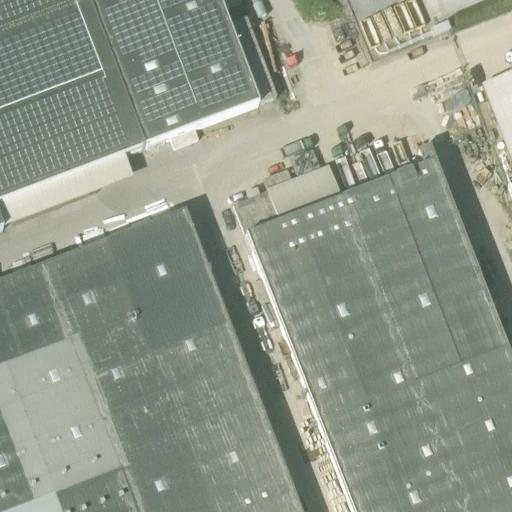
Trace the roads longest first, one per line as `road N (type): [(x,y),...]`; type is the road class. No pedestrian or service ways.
road 1 (unknown): [(511,331),(406,83)]
road 2 (unknown): [(331,112),(193,195)]
road 3 (unknown): [(277,0),(331,112)]
